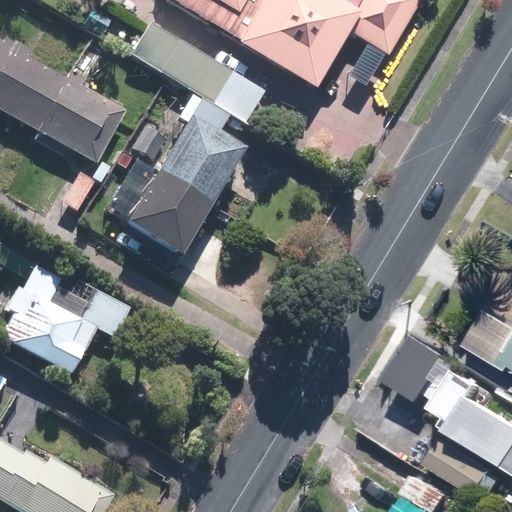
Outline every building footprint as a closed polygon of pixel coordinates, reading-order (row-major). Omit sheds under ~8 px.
[(154,0),(231,45),(227,52),(306,98),(343,36),(384,61),(420,1),(417,0),(154,0)] [(113,23),(88,9),(77,29),(103,43),(113,23)] [(143,30),(124,62),(240,130),(259,98),(143,30)] [(0,121),(93,171),(123,115),(78,90),(82,83),(68,75),(63,84),(23,63),(28,54),(3,40),(0,44),(0,121)] [(192,108),(118,233),(174,266),(239,156),(212,140),(221,125),(192,108)] [(123,173),(133,157),(148,166),(164,140),(143,128),(127,154),(122,151),(112,167),(123,173)] [(94,183),(73,170),(52,203),(73,216),(94,183)] [(38,258),(0,238),(0,271),(10,276),(0,296),(0,315),(6,318),(0,329),(0,346),(67,381),(91,334),(110,343),(127,311),(90,291),(85,300),(31,272),(38,258)] [(511,322),(486,306),(464,343),(509,371),(511,366),(511,322)] [(415,344),(392,380),(410,391),(433,355),(415,344)] [(441,433),(511,477),(511,425),(472,401),(480,387),(447,366),(428,396),(437,401),(428,415),(446,426),(441,433)] [(386,430),(377,444),(412,465),(421,451),(386,430)] [(0,442),(0,507),(8,511),(104,511),(113,498),(46,458),(40,467),(0,442)] [(440,442),(423,468),(475,500),(492,474),(440,442)] [(415,478),(403,497),(426,511),(438,511),(447,498),(415,478)] [(511,482),(510,481),(498,500),(511,508),(511,482)]
